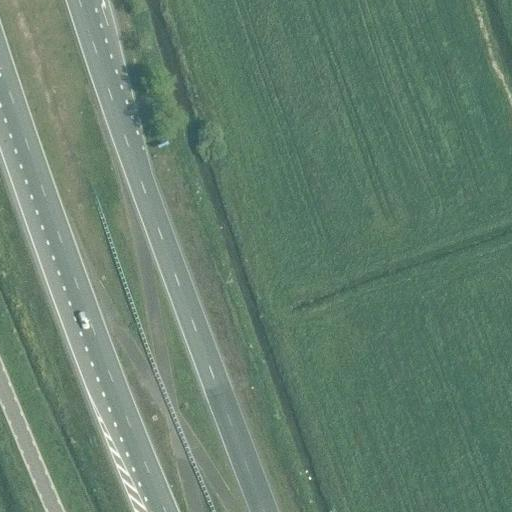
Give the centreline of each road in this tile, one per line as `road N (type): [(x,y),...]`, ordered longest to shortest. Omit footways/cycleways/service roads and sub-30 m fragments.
road 1 (trunk): [(265,511),(126,141),(82,0)]
road 2 (trunk): [(0,53),(81,303),(166,511)]
road 3 (unclassified): [(54,511),(0,381)]
